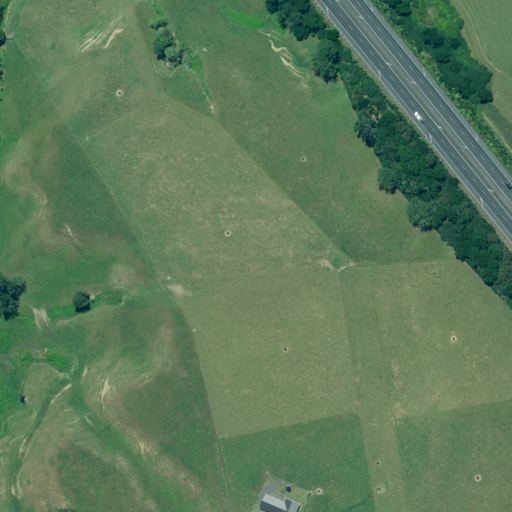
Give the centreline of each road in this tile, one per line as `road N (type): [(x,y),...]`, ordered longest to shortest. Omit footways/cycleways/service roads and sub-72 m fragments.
road 1 (motorway): [(511,233),(320,0)]
road 2 (motorway): [(352,0),(511,198)]
